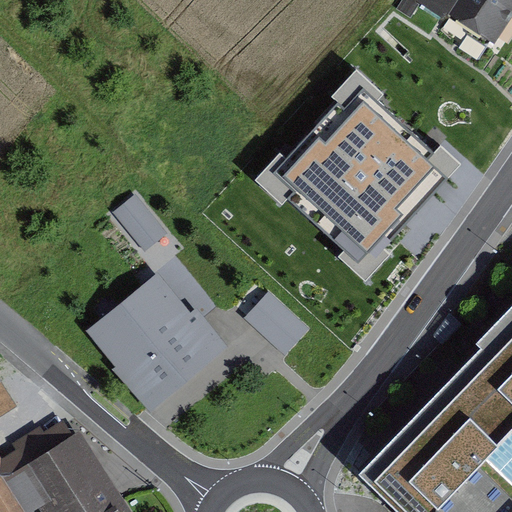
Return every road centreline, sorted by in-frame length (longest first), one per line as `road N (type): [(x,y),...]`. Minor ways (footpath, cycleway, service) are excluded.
road 1 (tertiary): [(345,405),(511,180)]
road 2 (residential): [(0,323),(212,505)]
road 3 (track): [(0,23),(154,187)]
